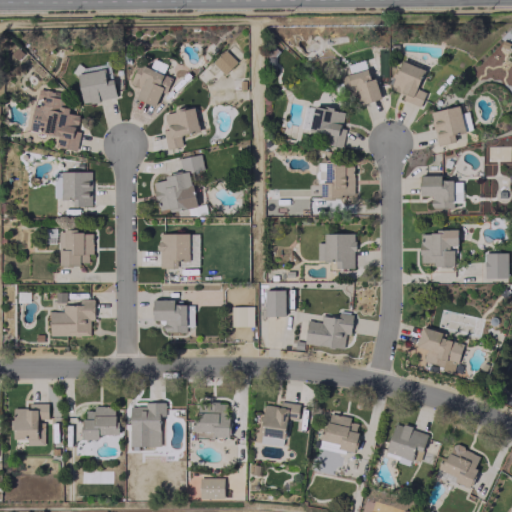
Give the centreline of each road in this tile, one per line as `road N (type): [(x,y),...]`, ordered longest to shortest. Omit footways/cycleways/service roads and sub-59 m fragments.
road 1 (residential): [(0,364),(330,372),(445,397),(511,422)]
road 2 (residential): [(387,139),(388,300),(374,381)]
road 3 (residential): [(123,143),(124,364)]
